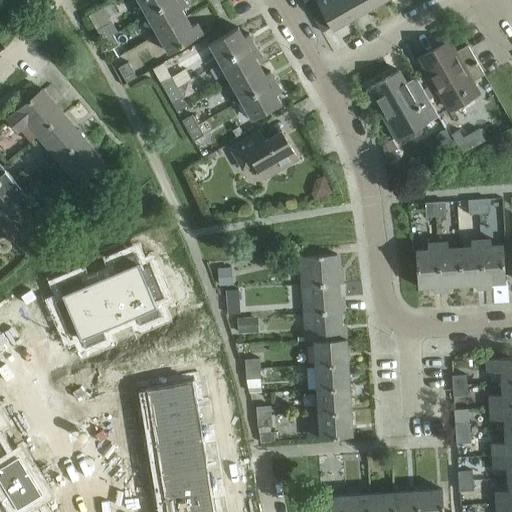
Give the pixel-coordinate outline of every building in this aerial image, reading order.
[(139,0),(147,13),(170,0),(139,0)] [(170,0),(147,13),(158,33),(186,16),(181,7),(187,4),(184,0),(170,0)] [(304,0),(322,31),(331,25),(333,28),(351,17),(341,0),(304,0)] [(341,0),(351,17),(370,7),(366,0),(341,0)] [(110,1),(88,14),(96,29),(102,39),(112,33),(118,29),(113,19),(111,21),(109,17),(117,13),(110,1)] [(186,16),(158,33),(169,52),(203,32),(197,22),(191,25),(186,16)] [(210,43),(220,61),(255,42),(249,32),(243,35),(238,26),(210,43)] [(102,39),(108,49),(118,44),(112,33),(102,39)] [(420,57),(429,74),(449,108),(450,107),(450,106),(449,106),(447,103),(467,92),(465,88),(463,89),(462,86),(484,73),(467,43),(454,51),(449,40),(420,57)] [(220,61),(231,80),(260,64),(255,55),(260,52),(255,42),(220,61)] [(158,63),(168,59),(162,43),(151,48),(158,63)] [(181,49),(169,58),(177,69),(189,60),(181,49)] [(134,71),(128,61),(118,67),(124,77),(134,71)] [(153,67),(157,76),(165,71),(161,62),(153,67)] [(231,80),(241,100),(276,80),(270,70),(265,73),(260,64),(231,80)] [(367,86),(383,115),(397,139),(438,116),(416,75),(405,81),(399,69),(367,86)] [(161,81),(166,92),(177,86),(171,75),(161,81)] [(166,92),(172,101),(177,111),(187,105),(182,97),(193,90),(188,80),(177,86),(166,92)] [(241,100),(252,119),(281,102),(276,93),(281,90),(276,80),(241,100)] [(27,122),(37,135),(63,113),(43,88),(7,118),(17,130),(27,122)] [(183,121),(194,140),(199,136),(204,134),(198,123),(205,119),(200,111),(183,121)] [(37,135),(57,161),(84,138),(63,113),(37,135)] [(243,168),(255,161),(264,177),(298,158),(281,130),(265,140),(259,129),(230,146),(243,168)] [(194,140),(188,143),(186,144),(194,159),(208,151),(199,136),(194,140)] [(84,138),(57,161),(77,186),(90,175),(105,163),(84,138)] [(311,162),(314,175),(327,173),(323,159),(311,162)] [(0,225),(5,231),(10,237),(18,229),(3,211),(24,193),(25,194),(26,194),(9,173),(0,162),(0,225)] [(25,166),(14,175),(22,185),(33,175),(25,166)] [(25,189),(33,198),(47,186),(39,177),(25,189)] [(488,197),(478,198),(479,212),(489,212),(488,197)] [(478,198),(468,198),(469,213),(479,212),(478,198)] [(445,200),(435,201),(436,215),(446,214),(445,200)] [(435,201),(425,201),(426,216),(436,215),(435,201)] [(481,238),(484,288),(491,287),(491,281),(505,280),(504,260),(503,243),(491,243),(490,237),(481,238)] [(459,246),(462,283),(476,282),(476,288),(484,288),(481,238),(470,239),(470,245),(459,246)] [(437,241),(440,290),(448,290),(448,284),(462,283),(459,246),(448,246),(447,240),(437,241)] [(433,291),(440,290),(437,241),(427,242),(428,248),(416,249),(418,286),(432,285),(433,291)] [(65,298),(55,302),(69,336),(79,332),(85,346),(106,337),(102,328),(135,314),(139,323),(160,315),(154,300),(164,296),(149,262),(140,266),(134,252),(113,260),(117,269),(84,284),(80,275),(59,283),(65,298)] [(301,280),(342,278),(342,273),(338,273),(337,253),(300,255),(301,269),(300,269),(301,280)] [(218,267),(219,284),(231,283),(230,266),(218,267)] [(303,306),(344,303),(344,301),(340,301),(338,282),(343,282),(342,278),(301,280),(301,284),(306,283),(307,297),(302,297),(303,306)] [(304,331),(341,329),(340,310),(344,310),(344,303),(303,306),(303,311),(307,311),(308,325),(303,326),(304,331)] [(237,317),(238,332),(258,331),(258,316),(237,317)] [(315,357),(347,355),(346,328),(341,329),(304,331),(304,339),(313,339),(315,357)] [(429,370),(443,370),(443,348),(429,349),(429,370)] [(347,355),(315,357),(315,366),(317,383),(349,381),(347,355)] [(500,369),(501,381),(511,380),(511,355),(486,357),(487,370),(500,369)] [(245,358),(245,368),(260,367),(259,357),(245,358)] [(245,368),(246,378),(260,377),(260,367),(245,368)] [(452,374),(452,384),(467,383),(466,373),(452,374)] [(193,378),(169,382),(173,411),(197,407),(208,405),(207,397),(196,399),(193,378)] [(488,393),(489,406),(511,404),(511,380),(501,381),(502,392),(488,393)] [(317,388),(318,409),(351,407),(349,381),(306,384),(307,388),(317,388)] [(149,406),(137,408),(138,416),(150,414),(173,411),(169,382),(145,386),(149,406)] [(452,384),(453,394),(467,393),(467,383),(452,384)] [(256,405),(257,415),(271,414),(270,404),(256,405)] [(469,421),(468,404),(454,404),(455,421),(469,421)] [(503,418),(504,429),(511,428),(511,404),(489,406),(490,419),(503,418)] [(197,407),(173,411),(178,438),(213,432),(211,424),(200,426),(197,407)] [(318,409),(319,416),(320,436),(352,434),(351,407),(318,409)] [(153,434),(142,436),(143,444),(178,438),(173,411),(150,414),(153,434)] [(257,415),(257,425),(272,424),(271,414),(257,415)] [(455,422),(455,432),(470,431),(469,421),(455,422)] [(491,441),(492,454),(511,452),(511,428),(504,429),(505,440),(491,441)] [(455,432),(456,442),(470,441),(470,431),(455,432)] [(213,432),(178,438),(182,465),(206,461),(203,442),(214,440),(213,432)] [(178,438),(143,444),(144,451),(156,450),(159,469),(182,465),(178,438)] [(0,443),(0,476),(24,462),(13,444),(3,450),(0,443)] [(507,466),(507,477),(511,476),(511,452),(492,454),(493,467),(507,466)] [(206,461),(182,465),(187,492),(222,487),(220,479),(209,481),(206,461)] [(0,482),(8,495),(0,499),(0,511),(17,511),(35,502),(26,486),(35,481),(24,462),(0,476),(0,482)] [(162,488),(151,490),(152,498),(187,492),(182,465),(159,469),(162,488)] [(458,470),(458,480),(473,479),(472,469),(458,470)] [(494,489),(495,502),(511,501),(511,476),(507,477),(508,488),(494,489)] [(458,480),(459,490),(473,489),(473,479),(458,480)] [(222,487),(187,492),(190,511),(214,511),(211,496),(223,494),(222,487)] [(443,511),(442,488),(418,489),(419,511),(443,511)] [(419,511),(418,489),(394,491),(394,511),(419,511)] [(394,511),(394,491),(369,492),(370,511),(394,511)] [(190,511),(187,492),(152,498),(153,506),(165,504),(165,511),(190,511)] [(370,511),(369,492),(345,494),(346,511),(370,511)] [(346,511),(345,494),(321,495),(321,511),(346,511)] [(511,511),(511,501),(495,502),(495,511),(511,511)]
